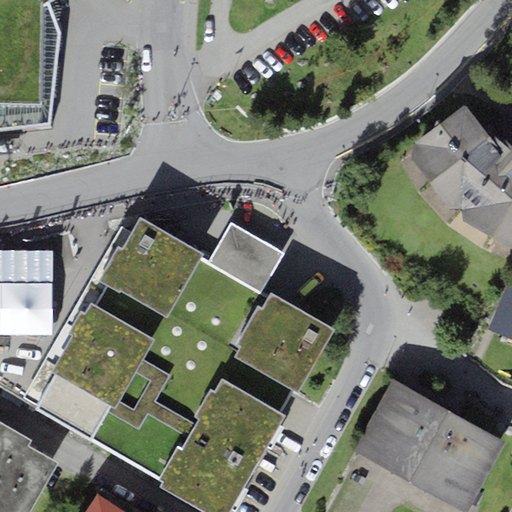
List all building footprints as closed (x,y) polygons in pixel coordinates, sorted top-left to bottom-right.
[(0,0),(0,128),(53,125),(63,39),(51,5),(56,0),(0,0)] [(484,128),(463,104),(413,142),(413,158),(449,209),(464,220),(511,247),(511,121),(503,115),(484,128)] [(54,371),(33,407),(92,441),(160,478),(163,480),(159,486),(205,511),(228,511),(284,415),(297,389),(333,327),(268,290),(263,287),(259,293),(207,263),(211,257),(202,252),(140,217),(123,248),(118,245),(99,279),(104,282),(92,305),(87,313),(81,310),(68,332),(72,334),(51,370),(54,371)] [(283,252),(231,222),(211,257),(207,263),(259,293),(263,287),(283,252)] [(511,338),(511,287),(506,285),(488,329),(511,338)] [(505,439),(391,379),(353,451),(467,511),(505,439)] [(28,511),(57,461),(28,445),(31,439),(0,421),(0,511),(28,511)] [(136,511),(135,511),(134,511),(126,511),(97,492),(83,511),(136,511)]
